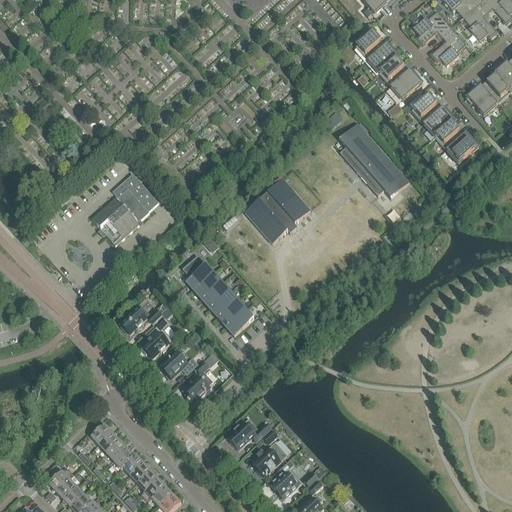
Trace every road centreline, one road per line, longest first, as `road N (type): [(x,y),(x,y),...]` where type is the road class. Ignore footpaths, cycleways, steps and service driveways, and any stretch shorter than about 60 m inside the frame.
road 1 (tertiary): [(183,437),(42,290)]
road 2 (residential): [(284,322),(247,355),(235,386),(183,437)]
road 3 (residential): [(112,408),(208,511)]
road 4 (residential): [(417,0),(388,25),(447,93)]
